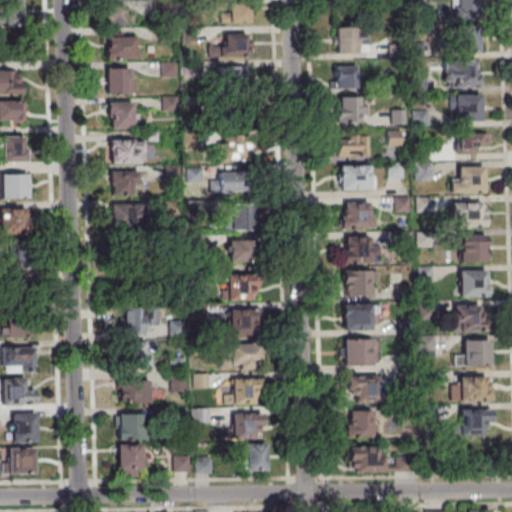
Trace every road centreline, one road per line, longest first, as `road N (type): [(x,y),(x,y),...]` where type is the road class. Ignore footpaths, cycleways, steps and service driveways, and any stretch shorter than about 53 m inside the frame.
road 1 (residential): [(304,511),(289,0)]
road 2 (residential): [(76,511),(62,0)]
road 3 (residential): [(511,491),(0,497)]
